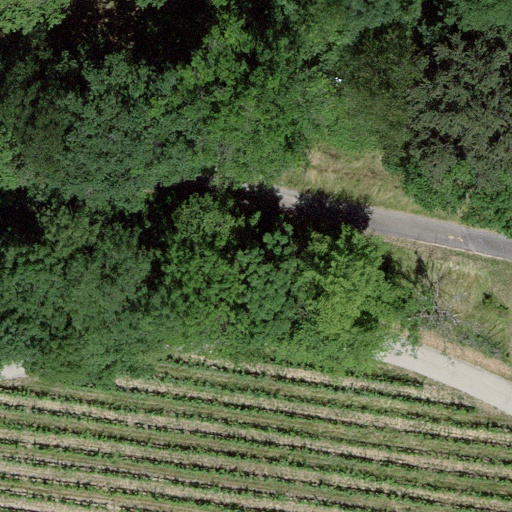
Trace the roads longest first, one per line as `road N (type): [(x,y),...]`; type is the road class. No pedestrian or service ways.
road 1 (residential): [(511,249),(0,136)]
road 2 (residential): [(511,404),(379,355),(270,332),(0,356)]
